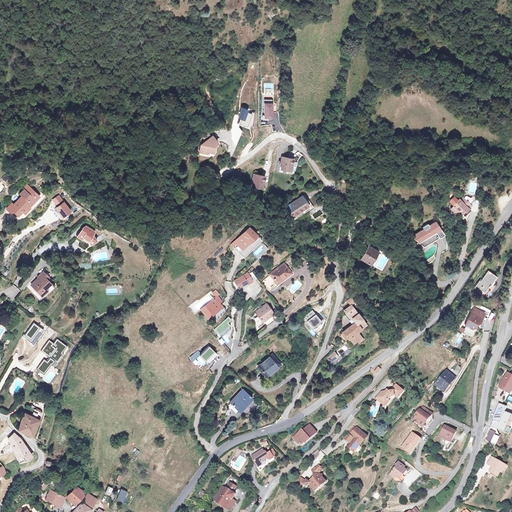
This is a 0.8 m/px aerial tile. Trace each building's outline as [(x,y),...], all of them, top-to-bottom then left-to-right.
[(213,137),(201,147),(204,148),(203,154),(208,155),(210,153),(214,154),(215,148),(213,148),(213,145),(215,145),(218,143),(213,137)] [(282,158),(280,171),(290,172),(292,159),(282,158)] [(265,177),(255,175),(253,188),(263,190),(265,177)] [(28,212),(39,202),(29,191),(26,194),(27,195),(22,200),(24,203),(16,210),(14,208),(8,215),(11,218),(14,216),(16,218),(20,214),(24,218),(24,219),(30,214),(28,212)] [(54,209),(63,220),(73,213),(58,195),(51,200),(57,207),(54,209)] [(306,196),(303,197),(308,206),(296,214),(298,217),(313,207),(306,196)] [(303,197),(287,208),(294,219),(298,217),(296,214),(308,206),(303,197)] [(469,199),(464,204),(469,209),(470,208),(472,205),(473,200),(472,199),(469,199)] [(466,212),(469,209),(464,204),(462,201),(459,204),(457,203),(451,208),(452,209),(449,212),(452,216),(456,216),(457,214),(461,218),(462,220),(468,214),(466,212)] [(94,228),(85,223),(82,225),(82,226),(83,227),(81,228),(78,234),(83,236),(84,234),(89,237),(92,240),(97,237),(94,230),(94,228)] [(438,232),(433,225),(427,229),(426,227),(421,231),(422,232),(410,240),(415,245),(416,246),(422,251),(433,244),(442,238),(438,232)] [(247,227),(235,239),(242,246),(247,240),(252,245),(259,238),(247,227)] [(235,239),(230,244),(234,248),(242,256),(252,245),(247,240),(242,246),(235,239)] [(368,246),(360,261),(372,268),(380,252),(368,246)] [(284,262),(269,273),(277,284),(292,273),(284,262)] [(51,274),(45,268),(39,273),(41,275),(40,277),(38,277),(33,282),(41,290),(43,288),(44,289),(46,287),(49,287),(49,283),(53,280),(49,276),(51,274)] [(485,271),(476,280),(474,279),(467,285),(469,287),(468,287),(476,296),(477,295),(479,297),(490,286),(487,283),(492,278),(485,271)] [(247,273),(234,281),(239,290),(253,282),(247,273)] [(214,298),(200,311),(209,321),(223,309),(214,298)] [(273,309),(267,300),(256,308),(259,312),(262,317),(273,309)] [(360,321),(347,304),(340,309),(347,318),(349,317),(353,322),(348,326),(347,325),(339,331),(345,338),(346,337),(351,342),(358,336),(353,330),(356,328),(355,326),(360,321)] [(308,330),(322,320),(314,310),(303,318),(305,321),(303,323),(308,330)] [(475,325),(478,324),(481,320),(471,314),(464,326),(470,330),(473,328),(475,325)] [(35,322),(24,335),(34,344),(45,331),(35,322)] [(48,344),(43,349),(56,362),(62,356),(57,352),(59,350),(54,344),(51,347),(48,344)] [(338,357),(333,351),(324,358),(330,364),(338,357)] [(269,355),(256,367),(264,375),(276,363),(269,355)] [(433,382),(441,389),(455,371),(458,365),(453,361),(449,366),(447,364),(433,382)] [(511,382),(511,380),(502,376),(496,390),(506,395),(511,382)] [(381,392),(378,397),(380,399),(378,402),(384,408),(389,403),(387,402),(389,398),(393,398),(394,396),(396,398),(397,399),(402,393),(395,388),(391,392),(389,393),(386,391),(384,393),(381,392)] [(242,389),(230,402),(237,410),(249,397),(242,389)] [(389,403),(384,408),(386,409),(396,398),(394,396),(393,398),(389,398),(387,402),(389,403)] [(432,414),(422,407),(413,420),(426,429),(433,419),(432,414)] [(18,430),(31,435),(32,435),(40,420),(37,418),(30,415),(29,418),(25,417),(21,421),(18,430)] [(223,434),(230,426),(227,424),(221,432),(223,434)] [(445,425),(439,435),(448,440),(449,437),(452,439),(456,431),(445,425)] [(300,432),(292,438),(298,445),(301,445),(307,439),(308,441),(315,435),(308,426),(301,433),(300,432)] [(351,436),(351,437),(356,442),(354,443),(353,443),(347,449),(353,454),(367,439),(357,430),(356,431),(351,436)] [(484,441),(491,444),(496,435),(489,431),(484,441)] [(7,437),(15,458),(23,455),(25,459),(30,456),(20,440),(12,432),(7,437)] [(413,433),(402,448),(410,453),(415,445),(416,446),(421,439),(413,433)] [(347,436),(344,440),(349,445),(352,441),(347,436)] [(263,449),(253,455),(255,459),(254,460),(258,467),(262,464),(265,465),(266,461),(265,460),(268,458),(269,459),(270,459),(274,457),(270,452),(269,453),(268,451),(265,453),(263,449)] [(490,472),(497,477),(500,472),(502,474),(506,467),(492,458),(488,465),(493,468),(490,472)] [(403,466),(398,462),(394,466),(395,467),(389,475),(393,479),(395,476),(396,477),(399,474),(402,476),(406,471),(402,467),(403,466)] [(307,485),(313,492),(324,482),(320,478),(320,476),(312,476),(312,481),(308,485),(307,485)] [(301,485),(303,483),(298,478),(294,482),(296,484),(296,485),(299,487),(301,485)] [(216,503),(227,509),(230,503),(228,502),(231,497),(233,499),(236,493),(234,492),(237,487),(230,482),(226,488),(216,503)] [(216,503),(226,488),(222,485),(213,500),(216,503)] [(69,498),(73,502),(77,504),(85,495),(82,490),(78,488),(77,487),(69,498)] [(117,500),(125,503),(129,491),(121,488),(117,500)] [(65,496),(56,493),(53,490),(51,490),(48,496),(53,499),(51,502),(61,507),(65,496)] [(85,497),(85,500),(74,511),(91,511),(98,501),(87,493),(85,497)] [(230,503),(227,509),(232,511),(238,501),(233,499),(231,497),(228,502),(230,503)] [(27,511),(31,509),(27,502),(13,511),(27,511)]
